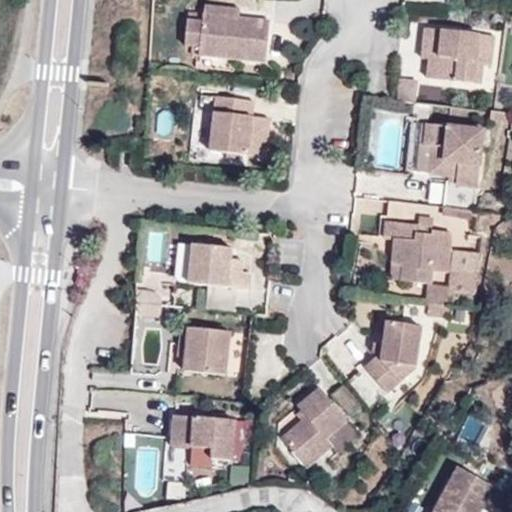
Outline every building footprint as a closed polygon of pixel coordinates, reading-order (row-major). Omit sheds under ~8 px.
[(204,6),(203,15),(239,18),(240,9),(204,6)] [(270,21),(239,18),(203,15),(203,22),(200,48),(199,56),(266,63),(270,21)] [(185,46),(200,48),(203,22),(188,21),(185,46)] [(483,65),(477,64),(480,35),(425,29),(423,51),(431,51),(430,60),(428,79),(480,84),(483,65)] [(491,66),(494,36),(480,35),(477,64),(483,65),(491,66)] [(423,51),(422,59),(430,60),(431,51),(423,51)] [(399,83),(397,101),(414,103),(416,103),(418,85),(399,83)] [(254,101),(216,97),(214,114),(194,112),(189,160),(209,162),(210,152),(266,158),(269,132),(251,130),(253,118),(254,101)] [(413,119),(428,120),(430,105),(416,103),(414,103),(413,119)] [(270,119),(253,118),(251,130),(269,132),(270,119)] [(484,130),(409,124),(404,171),(459,176),(458,185),(446,184),(444,208),(476,211),(484,130)] [(419,205),(389,202),(388,217),(418,220),(418,219),(419,205)] [(444,208),(443,215),(475,218),(476,211),(444,208)] [(433,231),(433,220),(418,219),(418,220),(418,225),(417,234),(432,235),(433,231)] [(387,222),(385,239),(395,240),(393,265),(404,266),(402,282),(428,284),(431,284),(432,272),(447,273),(450,233),(433,231),(432,235),(417,234),(418,225),(387,222)] [(189,283),(193,245),(178,244),(175,277),(180,283),(189,284),(189,283)] [(233,250),(193,245),(189,283),(189,284),(208,286),(229,288),(231,260),(233,250)] [(242,261),(231,260),(229,288),(237,289),(249,291),(251,274),(241,273),(242,261)] [(404,266),(393,265),(392,281),(402,282),(404,266)] [(449,271),(448,286),(448,291),(473,293),(475,273),(449,271)] [(431,284),(428,284),(426,306),(446,307),(448,291),(448,286),(431,284)] [(229,288),(208,286),(205,310),(234,313),(237,289),(229,288)] [(377,357),(365,368),(387,393),(416,368),(422,328),(388,323),(385,345),(382,363),(377,357)] [(136,367),(168,367),(168,324),(136,325),(136,367)] [(185,358),(188,329),(181,328),(179,357),(185,358)] [(230,333),(188,329),(185,358),(184,373),(226,377),(230,333)] [(377,357),(382,363),(385,345),(375,344),(374,353),(377,357)] [(382,397),(360,372),(350,381),(372,406),(382,397)] [(347,413),(359,403),(346,387),(334,398),(347,413)] [(348,422),(320,389),(299,407),(303,412),(298,416),(303,422),(283,439),(307,468),(333,446),(327,439),(348,422)] [(174,416),(172,446),(192,448),(214,450),(213,460),(232,462),(235,421),(174,416)] [(348,422),(327,439),(333,446),(338,452),(359,435),(348,422)] [(214,450),(192,448),(191,466),(212,468),(213,460),(214,450)] [(434,511),(478,511),(493,485),(459,467),(434,511)]
